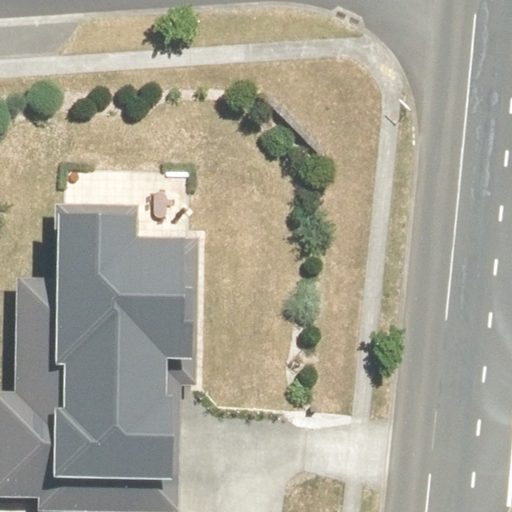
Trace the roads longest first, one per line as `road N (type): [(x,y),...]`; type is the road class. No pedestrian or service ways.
road 1 (unclassified): [(475,0),(440,388)]
road 2 (unclassified): [(440,388),(427,511)]
